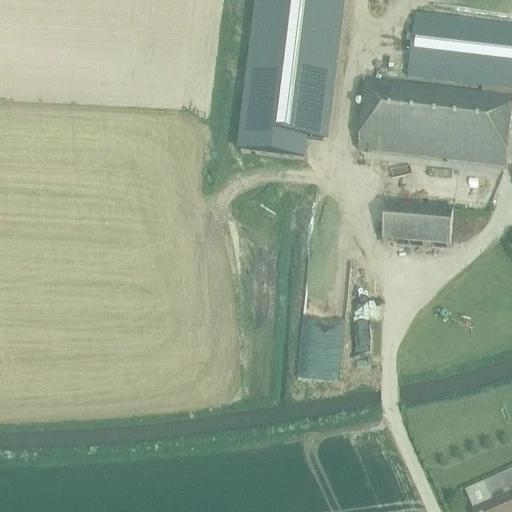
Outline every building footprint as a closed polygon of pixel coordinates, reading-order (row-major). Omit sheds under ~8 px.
[(259,0),(241,155),(304,162),(307,142),(324,144),(342,0),(259,0)] [(511,27),(416,17),(408,79),(484,88),(483,96),(367,83),(358,152),(505,170),(511,115),(511,27)] [(453,213),(433,211),(385,206),(384,223),(382,243),(450,249),(453,213)] [(304,389),(337,390),(340,335),(307,333),(304,389)] [(511,511),(511,473),(511,474),(485,486),(493,506),(479,511),(511,511)]
